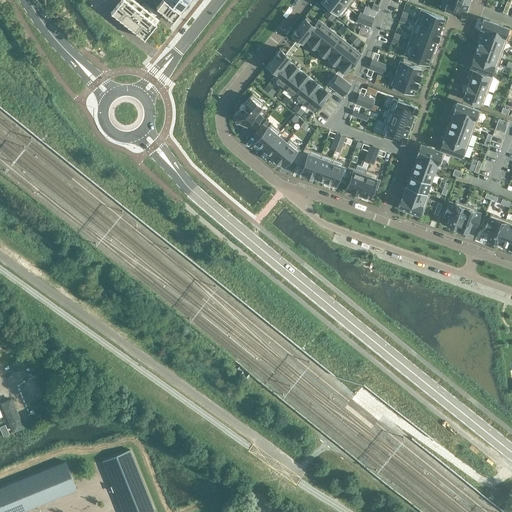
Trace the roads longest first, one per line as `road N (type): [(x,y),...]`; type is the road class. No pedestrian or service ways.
road 1 (secondary): [(511,451),(343,318),(171,166)]
road 2 (residential): [(295,196),(220,125),(220,112),(277,33)]
road 3 (residential): [(295,196),(318,222),(467,276)]
